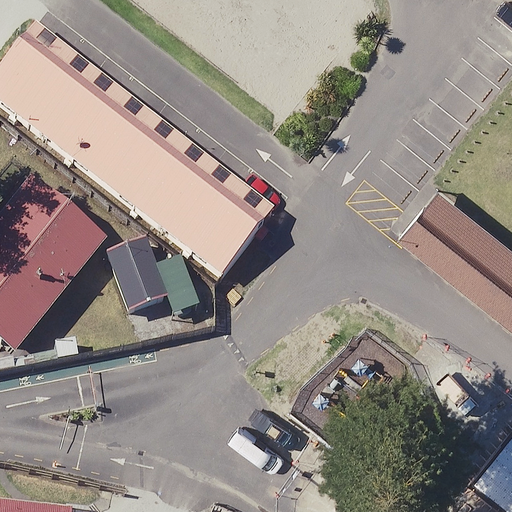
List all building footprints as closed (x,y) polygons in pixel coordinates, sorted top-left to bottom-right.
[(380,17),(358,0),(138,0),(299,123),(344,64),(380,17)] [(275,208),(35,23),(0,68),(0,109),(223,279),(275,208)] [(0,340),(16,354),(108,240),(31,180),(0,218),(0,340)] [(511,242),(435,180),(394,231),(511,326),(511,242)] [(168,297),(146,238),(107,252),(129,312),(168,297)] [(130,333),(111,288),(83,300),(102,345),(130,333)]
